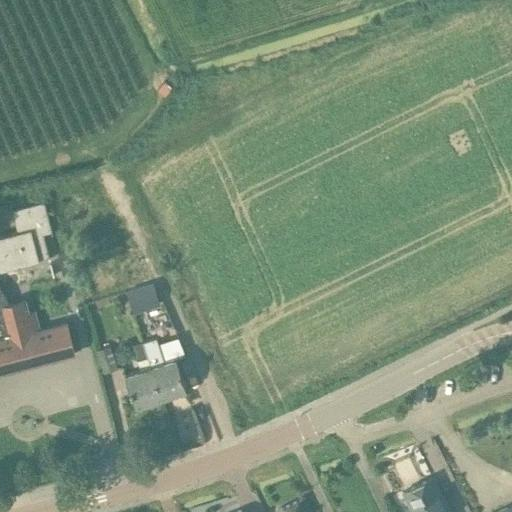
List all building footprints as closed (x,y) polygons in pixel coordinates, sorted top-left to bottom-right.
[(139,280),(101,175),(55,192),(93,297),(139,280)] [(0,236),(0,267),(0,269),(49,256),(43,234),(51,232),(52,235),(53,234),(52,231),(44,201),(12,210),(18,232),(0,236)] [(153,282),(127,290),(133,312),(160,303),(153,282)] [(0,373),(75,354),(67,322),(33,331),(25,300),(8,304),(6,297),(5,294),(2,291),(0,288),(0,373)] [(157,336),(142,341),(161,398),(186,389),(176,358),(165,361),(157,336)] [(124,374),(135,406),(161,398),(142,341),(132,344),(140,369),(124,374)] [(110,345),(96,350),(103,372),(118,368),(110,345)] [(450,511),(433,477),(403,491),(412,511),(450,511)] [(311,511),(305,498),(277,510),(277,511),(311,511)]
